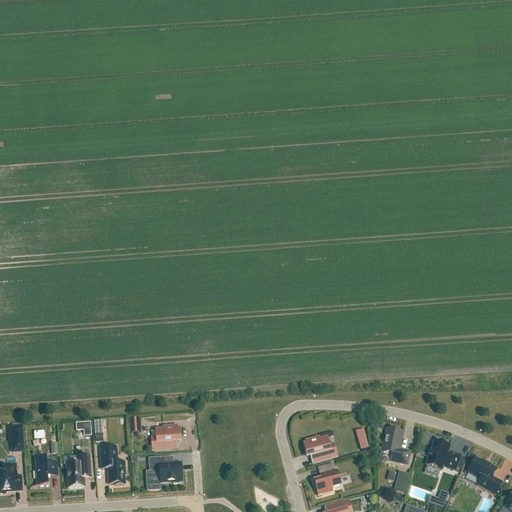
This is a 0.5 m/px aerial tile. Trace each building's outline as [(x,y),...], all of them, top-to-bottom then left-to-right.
[(94,420),(95,436),(103,435),(102,420),(94,420)] [(91,437),(90,423),(75,424),(76,432),(82,431),(83,437),(91,437)] [(21,428),(11,429),(12,443),(22,442),(21,428)] [(178,451),(177,443),(180,443),(179,439),(179,430),(176,430),(176,428),(163,429),(163,431),(156,432),(157,440),(152,440),(153,452),(178,451)] [(407,466),(410,454),(400,452),(399,450),(403,434),(387,431),(382,453),(390,455),(389,459),(397,461),(396,464),(407,466)] [(306,445),(304,446),(307,458),(310,458),(312,465),(336,458),(333,446),(328,447),(326,440),(319,442),(318,439),(306,443),(306,445)] [(361,451),(368,449),(367,443),(359,445),(361,451)] [(455,472),(460,457),(447,453),(449,448),(434,443),(432,451),(429,451),(428,455),(429,457),(426,466),(441,472),(442,467),(455,472)] [(115,464),(115,462),(117,462),(116,449),(100,450),(102,470),(109,470),(109,474),(108,474),(109,486),(114,485),(114,487),(124,486),(124,476),(125,476),(124,463),(115,464)] [(77,465),(66,466),(68,490),(84,489),(84,480),(91,480),(90,470),(89,456),(76,457),(77,465)] [(46,464),(46,459),(35,460),(37,487),(31,488),(48,487),(47,478),(50,478),(58,478),(57,463),(46,464)] [(149,474),(146,474),(147,492),(161,491),(160,484),(173,484),(173,485),(180,485),(179,483),(183,483),(181,465),(163,466),(162,459),(148,460),(149,474)] [(488,466),(475,459),(468,474),(481,481),(477,487),(496,497),(503,484),(492,479),(497,470),(488,465),(488,466)] [(16,479),(16,468),(13,465),(7,466),(5,468),(0,468),(0,495),(4,495),(6,492),(21,491),(20,478),(16,479)] [(334,472),(332,465),(318,469),(321,480),(314,482),(318,497),(332,493),(331,489),(341,487),(336,471),(334,472)] [(384,481),(392,482),(393,473),(385,472),(384,481)] [(399,473),(393,493),(403,495),(409,475),(399,473)] [(430,497),(427,505),(443,510),(445,502),(430,497)] [(511,511),(511,497),(503,509),(504,509),(506,507),(511,511)] [(324,511),(350,511),(348,502),(324,509),(324,511)]
